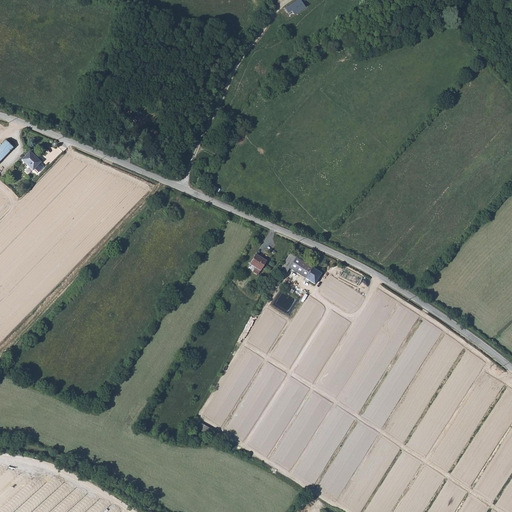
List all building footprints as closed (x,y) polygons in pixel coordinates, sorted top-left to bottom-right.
[(285,12),(290,10),(291,13),(303,7),(299,0),(293,0),(282,5),(285,12)] [(5,143),(0,148),(0,162),(12,151),(5,143)] [(39,165),(29,155),(20,163),(31,173),(33,172),(37,175),(43,170),(38,166),(39,165)] [(290,253),(280,269),(287,273),(289,268),(296,257),(290,253)] [(266,262),(254,256),(250,264),(261,270),(266,262)] [(322,271),(296,257),(289,268),(315,282),(322,271)] [(343,267),(339,276),(358,286),(362,277),(343,267)] [(216,432),(197,424),(195,430),(214,438),(216,432)]
